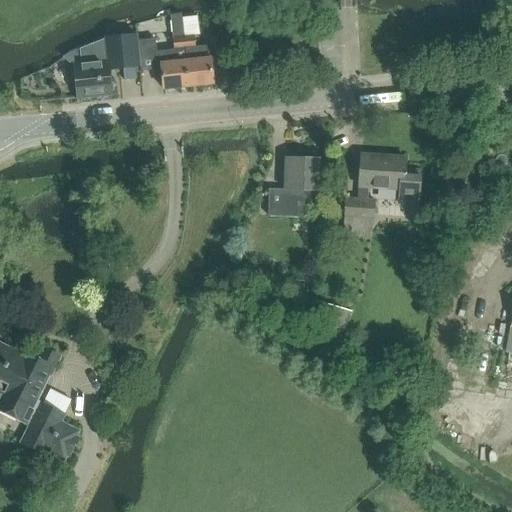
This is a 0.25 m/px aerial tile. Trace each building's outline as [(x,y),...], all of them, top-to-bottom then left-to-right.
[(181,22),(188,86),(212,83),(208,45),(194,47),(192,36),(199,35),(197,15),(181,16),(181,22)] [(155,39),(138,41),(141,72),(156,71),(156,75),(161,75),(163,89),(188,86),(181,22),(170,23),(173,48),(157,50),(155,39)] [(107,38),(80,48),(81,62),(74,63),(78,97),(112,94),(112,91),(114,91),(113,80),(110,80),(109,68),(139,65),(136,35),(107,38)] [(398,204),(419,206),(421,172),(404,170),(405,158),(360,155),(357,198),(346,197),(345,216),(372,218),(374,200),(369,199),(369,187),(399,190),(398,204)] [(304,191),(317,191),(318,159),(285,157),(284,189),(270,189),(269,216),(297,217),(297,196),(303,196),(304,191)] [(306,334),(343,345),(353,311),(315,300),(306,334)] [(0,344),(0,387),(6,391),(3,397),(0,402),(0,408),(22,420),(28,407),(36,411),(30,424),(20,442),(45,454),(46,452),(64,460),(66,456),(69,457),(78,438),(76,436),(78,432),(61,423),(65,414),(71,401),(50,390),(44,404),(38,401),(51,377),(52,377),(62,357),(40,346),(35,358),(24,352),(20,355),(0,344)]
